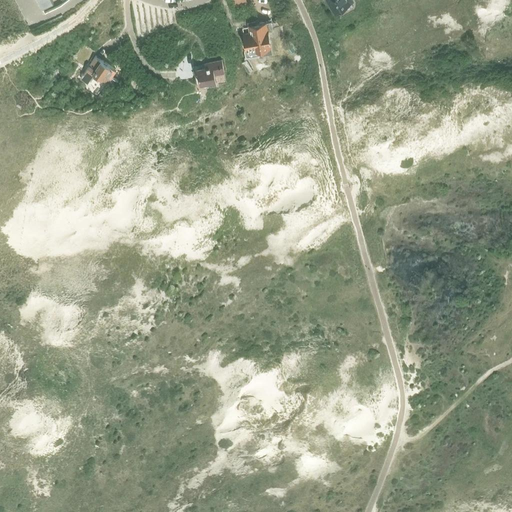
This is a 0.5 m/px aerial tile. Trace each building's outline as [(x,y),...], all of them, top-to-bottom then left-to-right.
[(0,0),(0,3),(12,25),(23,19),(13,0),(0,0)] [(37,0),(42,9),(53,3),(51,0),(37,0)] [(353,0),(328,0),(336,12),(354,1),(353,0)] [(249,27),(242,28),(244,35),(246,49),(244,50),(245,56),(247,57),(248,57),(249,58),(258,57),(259,55),(262,55),(272,54),(271,47),(270,47),(269,45),(270,45),(268,31),(272,30),(271,22),(258,24),(256,25),(255,21),(251,22),(252,25),(249,26),(249,27)] [(94,56),(79,79),(87,84),(93,74),(97,77),(107,83),(116,70),(106,63),(99,59),(97,58),(94,56)] [(200,84),(208,83),(209,86),(217,85),(215,75),(224,73),(222,59),(208,62),(209,64),(205,65),(205,66),(197,68),(200,84)] [(241,63),(248,73),(253,70),(246,60),(241,63)]
